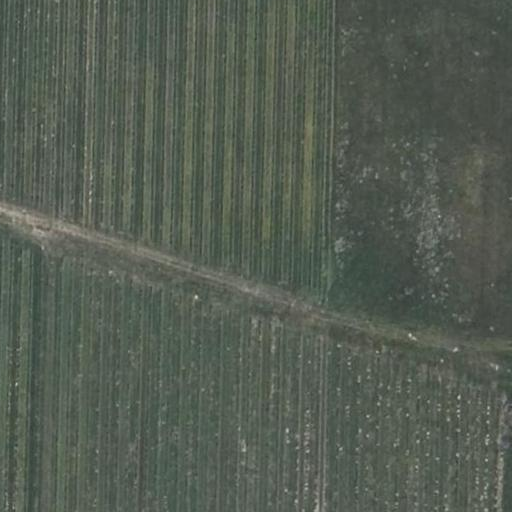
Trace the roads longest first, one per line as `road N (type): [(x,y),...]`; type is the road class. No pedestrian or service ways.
road 1 (track): [(0,216),(428,352),(511,359)]
road 2 (track): [(63,235),(51,511)]
